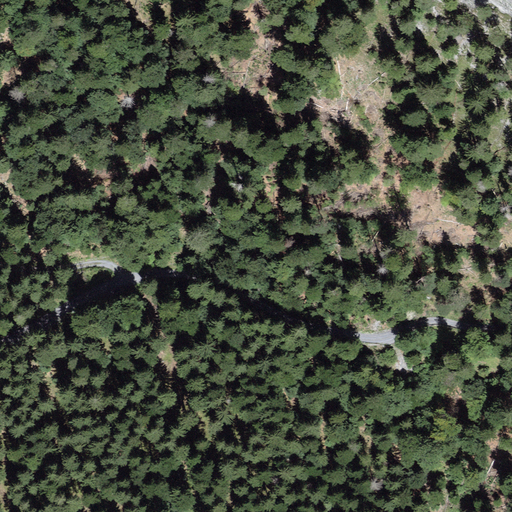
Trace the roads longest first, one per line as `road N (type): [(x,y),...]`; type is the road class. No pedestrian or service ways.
road 1 (unclassified): [(511,328),(431,320),(368,338),(302,325),(200,277),(161,274),(98,290),(0,345)]
road 2 (track): [(0,266),(107,264),(123,281)]
